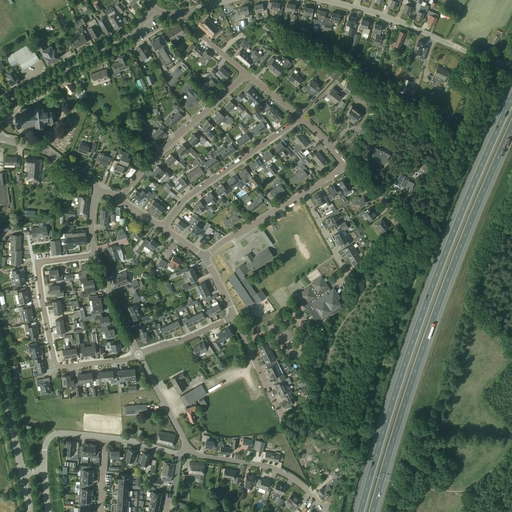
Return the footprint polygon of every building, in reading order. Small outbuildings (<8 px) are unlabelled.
[(98,2),(96,0),(93,2),(95,4),(94,4),(98,11),(102,9),(98,2)] [(120,2),(118,0),(113,4),(115,6),(115,7),(121,14),(126,9),(124,7),(120,2)] [(391,0),(389,7),(395,9),(398,3),(400,4),(401,0),(391,0)] [(411,2),(408,1),(407,5),(405,4),(403,12),(409,14),(411,6),(410,6),(411,2)] [(280,4),(272,2),(272,3),(269,2),(267,8),(271,8),(270,9),(277,10),(276,13),(281,14),(283,6),(280,6),(280,4)] [(295,5),(287,3),(285,13),(289,14),(290,11),(294,12),(295,5)] [(263,7),(263,4),(254,5),(257,18),(260,18),(259,11),(263,11),(264,18),(268,17),(266,6),(263,7)] [(424,6),(421,4),(418,11),(415,19),(421,21),(424,14),(426,14),(429,6),(425,5),(424,6)] [(116,13),(111,6),(105,10),(109,17),(108,18),(115,30),(124,24),(118,12),(116,13)] [(249,12),(248,6),(240,7),(241,14),(242,17),(245,17),(245,13),(249,12)] [(313,8),(305,7),(305,10),(303,10),(303,13),(304,13),(303,19),(307,20),(308,15),(312,15),(313,8)] [(321,30),(323,23),(324,19),(326,12),(320,10),(318,17),(319,18),(319,20),(315,19),(313,24),(319,26),(318,29),(321,30)] [(434,13),(429,11),(427,14),(430,15),(428,19),(429,19),(428,23),(433,25),(435,21),(436,21),(437,20),(437,19),(437,18),(433,16),(434,13)] [(337,12),(337,14),(332,13),(331,18),(330,18),(329,22),(334,23),(334,24),(338,25),(340,14),(340,13),(337,12)] [(298,15),(293,14),(289,26),(294,27),(298,15)] [(88,22),(85,16),(80,19),(83,24),(88,22)] [(356,18),(349,16),(347,25),(350,26),(348,36),(353,37),(355,28),(356,24),(355,24),(356,18)] [(113,31),(104,17),(97,21),(106,35),(113,31)] [(218,27),(208,17),(198,26),(212,38),(221,30),(218,26),(218,27)] [(98,24),(94,19),(88,23),(91,27),(88,29),(93,38),(100,35),(95,26),(98,24)] [(246,26),(246,20),(241,21),(238,21),(239,25),(236,26),(237,31),(237,32),(238,33),(241,31),(241,30),(242,29),(242,28),(245,28),(245,26),(246,26)] [(369,22),(362,20),(360,26),(363,27),(362,32),(368,34),(370,29),(367,28),(369,22)] [(185,33),(180,24),(167,32),(173,41),(177,38),(177,39),(180,37),(185,33)] [(382,26),(375,24),(372,33),(376,35),(373,44),(377,46),(378,42),(381,43),(383,36),(380,35),(381,32),(380,32),(382,26)] [(311,30),(303,28),(301,33),(310,36),(311,30)] [(406,34),(399,31),(395,42),(394,45),(400,48),(401,44),(402,44),(406,34)] [(88,42),(84,35),(72,41),(76,48),(88,42)] [(166,40),(163,35),(159,37),(159,36),(150,41),(165,66),(174,61),(179,58),(174,49),(173,50),(170,46),(166,40)] [(500,37),(495,35),(491,43),(496,46),(500,37)] [(46,48),(41,40),(36,43),(48,64),(59,57),(55,49),(54,50),(51,45),(46,48)] [(250,45),(244,40),(240,45),(246,50),(250,45)] [(426,43),(418,41),(415,53),(420,54),(419,58),(424,60),(428,48),(426,47),(426,48),(424,47),(426,43)] [(297,46),(293,42),(289,46),(293,50),(297,46)] [(40,60),(30,43),(7,57),(12,66),(18,63),(22,70),(40,60)] [(151,55),(143,43),(136,48),(138,50),(135,52),(141,61),(151,55)] [(189,53),(191,51),(195,47),(192,44),(186,50),(189,53)] [(196,45),(195,47),(191,51),(199,58),(198,58),(204,64),(211,57),(205,51),(203,53),(197,48),(198,47),(196,45)] [(247,59),(250,56),(242,49),(235,57),(244,65),(248,60),(247,59)] [(251,55),(250,56),(247,59),(248,60),(244,65),(248,68),(252,62),(254,64),(261,56),(254,50),(251,54),(251,55)] [(273,53),(269,50),(260,60),(264,64),(273,53)] [(119,61),(111,64),(115,73),(114,73),(114,74),(113,74),(114,77),(115,76),(116,78),(121,75),(120,71),(130,67),(124,55),(117,58),(119,61)] [(275,59),(272,57),(267,64),(272,69),(272,70),(278,75),(284,67),(287,69),(287,68),(289,68),(293,63),(287,58),(286,59),(284,57),(281,61),(277,57),(275,59)] [(406,66),(399,63),(393,78),(400,81),(406,66)] [(135,69),(134,67),(130,69),(134,79),(138,77),(136,74),(139,73),(137,68),(135,69)] [(230,74),(222,67),(217,72),(225,80),(230,74)] [(438,67),(434,75),(433,78),(443,83),(445,80),(448,72),(438,67)] [(342,72),(337,68),(334,71),(330,75),(334,79),(342,72)] [(13,71),(11,69),(7,71),(8,74),(7,75),(11,80),(9,81),(7,82),(10,86),(12,85),(16,83),(16,84),(20,81),(20,80),(17,76),(14,71),(13,71)] [(110,79),(106,69),(90,75),(94,85),(110,79)] [(216,72),(213,69),(210,73),(215,77),(216,79),(218,77),(215,73),(216,72)] [(181,71),(170,81),(168,83),(169,85),(183,73),(181,71)] [(302,79),(293,72),(288,78),(297,86),(302,79)] [(215,77),(210,73),(206,76),(209,80),(201,87),(207,93),(217,85),(212,80),(215,77)] [(155,83),(152,74),(145,76),(149,85),(155,83)] [(71,82),(68,78),(59,85),(62,89),(63,88),(68,94),(76,88),(71,82)] [(179,80),(177,78),(169,86),(171,88),(179,80)] [(404,78),(399,92),(408,95),(412,81),(404,78)] [(315,95),(321,87),(312,80),(306,87),(309,90),(308,91),(312,94),(313,93),(315,95)] [(193,87),(189,83),(182,89),(186,93),(187,93),(190,96),(184,102),(188,106),(189,105),(191,107),(198,101),(201,99),(197,95),(196,95),(191,89),(193,87)] [(353,88),(348,84),(343,90),(349,95),(353,88)] [(82,87),(78,92),(74,95),(78,98),(81,95),(86,90),(82,87)] [(256,104),(261,99),(250,88),(245,93),(250,98),(247,100),(251,104),(253,102),(256,104)] [(335,91),(332,89),(326,96),(335,103),(340,97),(335,92),(335,91)] [(238,102),(244,96),(241,93),(236,97),(237,97),(235,99),(238,102)] [(235,105),(230,100),(225,106),(232,113),(235,111),(232,108),(235,105)] [(42,106),(41,106),(41,105),(41,104),(40,104),(40,103),(39,103),(38,103),(37,103),(36,104),(35,105),(35,106),(30,107),(29,107),(26,108),(26,107),(25,107),(25,108),(24,107),(23,106),(23,107),(22,107),(22,108),(21,108),(21,109),(20,109),(20,110),(19,110),(19,111),(19,112),(20,112),(20,113),(21,113),(22,113),(20,113),(19,113),(19,114),(20,115),(17,115),(16,115),(16,116),(15,116),(14,116),(14,117),(14,118),(14,119),(14,120),(15,120),(15,121),(16,121),(16,122),(18,122),(18,121),(20,121),(20,122),(21,122),(23,122),(22,122),(22,123),(21,123),(21,124),(21,125),(21,126),(22,126),(23,126),(23,127),(24,127),(25,128),(26,128),(30,128),(30,126),(31,126),(32,126),(32,127),(33,126),(33,127),(34,127),(34,128),(35,128),(36,128),(37,128),(38,127),(39,127),(39,126),(39,125),(40,126),(41,126),(41,125),(44,125),(45,125),(45,124),(48,124),(49,124),(52,124),(53,124),(54,124),(53,122),(54,122),(54,121),(55,121),(55,120),(54,119),(53,119),(53,118),(54,118),(54,117),(55,117),(55,116),(56,115),(56,114),(56,113),(55,113),(55,112),(54,111),(53,111),(53,110),(52,110),(52,109),(51,109),(51,108),(52,108),(53,108),(53,107),(53,106),(52,106),(51,106),(51,105),(51,104),(50,105),(47,105),(46,105),(43,106),(43,105),(42,106)] [(245,109),(240,104),(236,107),(241,112),(245,109)] [(184,111),(179,106),(177,109),(179,111),(173,116),(172,114),(169,117),(165,120),(169,124),(171,123),(173,126),(183,117),(181,114),(184,111)] [(282,119),(280,117),(282,115),(272,106),(266,112),(275,121),(278,124),(282,119)] [(266,111),(262,107),(258,111),(262,115),(266,111)] [(356,108),(355,110),(351,107),(346,114),(352,118),(350,120),(353,123),(358,118),(360,119),(362,116),(358,112),(359,110),(356,108)] [(227,119),(224,117),(224,116),(218,111),(213,117),(219,122),(221,120),(224,122),(225,122),(228,124),(229,122),(231,124),(233,122),(229,117),(227,119)] [(263,117),(258,111),(254,114),(259,120),(263,117)] [(146,122),(141,114),(135,117),(140,126),(146,122)] [(213,126),(208,121),(202,127),(207,131),(205,133),(211,138),(214,134),(209,129),(213,126)] [(267,128),(262,121),(257,125),(255,123),(252,125),(249,126),(249,127),(248,128),(250,132),(252,131),(255,136),(267,128)] [(167,128),(162,123),(158,126),(159,128),(156,130),(155,129),(154,129),(153,129),(149,133),(149,134),(149,135),(150,136),(156,142),(166,133),(164,131),(167,128)] [(108,132),(104,129),(103,132),(102,132),(99,141),(106,143),(109,134),(107,134),(108,132)] [(203,137),(198,133),(196,136),(194,134),(188,140),(195,146),(199,142),(203,145),(203,144),(208,149),(209,148),(212,146),(204,137),(203,137)] [(251,139),(246,133),(236,140),(240,146),(251,139)] [(309,144),(301,134),(294,139),(298,144),(294,147),(298,152),(302,148),(302,149),(309,144)] [(285,148),(281,142),(275,147),(283,158),(286,155),(282,150),(285,148)] [(92,148),(80,143),(78,150),(87,153),(88,150),(94,152),(96,146),(93,144),(92,148)] [(187,149),(183,144),(177,150),(179,153),(178,154),(179,154),(177,156),(182,161),(184,159),(183,159),(190,152),(187,149)] [(236,151),(231,144),(223,150),(222,149),(221,148),(217,150),(219,153),(220,153),(224,159),(236,151)] [(295,153),(289,146),(288,146),(285,148),(291,157),(294,154),(294,153),(295,153)] [(390,155),(376,148),(372,156),(379,159),(379,160),(386,164),(390,155)] [(119,162),(125,164),(127,165),(130,158),(128,157),(129,154),(120,150),(119,155),(121,156),(119,162)] [(275,158),(270,151),(263,156),(267,161),(267,160),(270,163),(272,161),(272,160),(275,158)] [(316,154),(313,151),(308,156),(310,159),(312,157),(321,168),(327,163),(318,152),(316,154)] [(215,156),(212,152),(208,155),(210,159),(205,163),(209,169),(219,162),(215,156)] [(103,153),(103,154),(99,153),(96,160),(99,161),(99,162),(100,163),(100,164),(107,166),(107,165),(108,163),(111,164),(113,157),(103,153)] [(176,159),(171,154),(165,160),(170,165),(174,162),(176,164),(178,162),(176,159)] [(305,155),(300,159),(303,163),(305,164),(306,163),(307,165),(311,161),(308,157),(307,157),(305,155)] [(17,157),(5,157),(5,164),(15,165),(15,167),(20,167),(20,160),(17,160),(17,157)] [(42,159),(26,157),(25,165),(28,165),(27,181),(40,182),(42,159)] [(200,162),(197,158),(191,162),(194,166),(200,162)] [(303,163),(300,159),(296,162),(298,165),(296,167),(299,171),(294,174),(295,175),(290,179),(294,184),(296,183),(297,184),(308,175),(305,172),(308,170),(303,164),(303,163)] [(124,167),(125,164),(119,162),(114,160),(111,166),(112,166),(112,165),(112,164),(115,165),(113,172),(121,175),(124,167)] [(262,167),(256,160),(250,165),(253,169),(251,171),(255,175),(258,172),(257,171),(262,167)] [(270,171),(270,172),(273,175),(278,172),(272,165),(268,168),(267,168),(270,171)] [(424,170),(422,173),(425,176),(431,170),(426,165),(423,168),(424,170)] [(164,167),(162,169),(158,166),(153,172),(159,178),(164,173),(171,179),(174,176),(164,167)] [(204,173),(200,166),(187,175),(192,181),(204,173)] [(241,180),(244,185),(247,183),(245,181),(251,176),(249,173),(245,168),(239,173),(244,179),(241,181),(241,180)] [(0,204),(9,203),(5,172),(0,172),(0,204)] [(405,176),(400,173),(395,184),(400,186),(401,184),(405,186),(405,187),(407,188),(408,189),(408,188),(411,190),(414,183),(404,178),(405,176)] [(261,183),(255,175),(250,179),(256,187),(261,183)] [(240,188),(244,185),(241,180),(238,182),(234,176),(228,181),(233,188),(236,185),(237,186),(238,185),(240,188)] [(188,185),(182,177),(178,180),(180,183),(175,187),(179,193),(188,185)] [(286,186),(280,178),(274,183),(277,186),(270,192),(266,195),(270,199),(273,196),(275,198),(285,190),(283,188),(286,186)] [(347,181),(348,181),(346,178),(339,182),(344,191),(343,192),(345,196),(351,192),(349,189),(350,189),(350,188),(351,188),(351,187),(351,186),(350,184),(349,184),(347,181)] [(167,187),(169,189),(173,186),(169,181),(164,185),(167,187)] [(224,187),(222,184),(216,189),(220,194),(224,192),(226,194),(231,190),(227,185),(224,187)] [(336,189),(333,185),(327,188),(330,194),(327,196),(330,200),(333,198),(332,197),(338,193),(340,197),(343,195),(339,188),(336,189)] [(176,195),(169,189),(167,187),(165,190),(168,192),(167,193),(173,198),(176,195)] [(146,192),(142,190),(140,193),(137,191),(133,195),(133,196),(133,197),(135,198),(136,198),(140,201),(144,196),(148,199),(152,194),(147,190),(146,192)] [(324,197),(321,192),(314,196),(320,205),(325,202),(328,206),(332,203),(327,195),(324,197)] [(214,197),(211,193),(205,197),(209,202),(211,201),(213,204),(219,199),(217,195),(214,197)] [(241,201),(244,200),(245,202),(251,199),(247,193),(239,197),(241,201)] [(265,199),(261,194),(258,196),(259,197),(248,206),(253,212),(264,203),(262,201),(265,199)] [(90,198),(79,196),(77,215),(88,216),(88,209),(87,209),(87,206),(89,206),(90,198)] [(368,202),(363,196),(358,199),(356,197),(351,201),(354,206),(357,204),(360,208),(368,202)] [(155,210),(160,203),(154,199),(149,206),(155,210)] [(203,205),(200,200),(193,205),(195,208),(192,211),(194,213),(197,210),(199,213),(205,209),(207,211),(210,209),(206,204),(203,205)] [(165,207),(160,203),(155,210),(160,214),(165,207)] [(374,211),(371,208),(365,213),(367,216),(366,216),(370,221),(377,216),(374,212),(374,211)] [(112,215),(111,221),(119,221),(119,216),(116,215),(116,214),(112,214),(113,209),(105,209),(105,210),(101,210),(100,224),(103,224),(103,228),(109,229),(109,224),(108,224),(108,215),(112,215)] [(239,218),(242,215),(237,209),(234,212),(235,213),(227,220),(226,219),(223,221),(228,228),(240,219),(239,218)] [(325,219),(328,224),(336,220),(334,216),(340,213),(338,209),(336,210),(332,212),(329,214),(330,216),(325,219)] [(75,212),(66,211),(65,220),(68,220),(68,217),(74,217),(74,216),(75,216),(75,212)] [(192,224),(195,219),(197,216),(194,214),(192,217),(192,216),(188,221),(183,217),(180,220),(180,219),(176,224),(183,230),(187,225),(187,224),(189,222),(192,224)] [(120,218),(119,223),(124,233),(129,231),(127,224),(125,225),(124,225),(125,218),(120,218)] [(198,221),(195,219),(192,224),(188,229),(191,231),(190,232),(190,233),(189,233),(192,235),(193,234),(195,237),(197,234),(200,235),(204,230),(196,224),(198,221)] [(388,227),(382,219),(376,224),(382,232),(388,227)] [(339,225),(336,220),(328,224),(331,229),(339,225)] [(46,226),(39,227),(40,237),(48,236),(46,226)] [(33,238),(40,237),(39,227),(31,228),(33,238)] [(142,234),(136,229),(132,234),(130,237),(132,239),(135,236),(138,239),(142,234)] [(206,231),(204,230),(200,235),(202,237),(200,240),(205,244),(211,236),(205,231),(206,231)] [(334,235),(336,240),(344,236),(342,231),(334,235)] [(87,244),(85,232),(73,233),(72,233),(66,233),(67,246),(73,245),(79,244),(79,245),(87,244)] [(11,242),(21,243),(21,235),(11,235),(11,242)] [(336,240),(337,241),(336,242),(337,245),(339,245),(342,244),(344,247),(351,242),(350,240),(347,235),(344,236),(336,240)] [(158,244),(152,239),(150,242),(149,241),(145,246),(150,250),(147,254),(150,257),(154,252),(152,251),(154,248),(155,249),(158,244)] [(51,248),(60,247),(59,240),(50,241),(51,248)] [(343,249),(346,255),(355,249),(352,244),(343,249)] [(116,247),(116,245),(108,248),(110,255),(112,255),(113,260),(119,258),(120,259),(124,258),(120,245),(116,247)] [(60,247),(51,248),(52,255),(61,254),(60,247)] [(274,257),(268,248),(253,258),(250,253),(245,256),(248,262),(246,263),(247,263),(244,265),(244,264),(235,270),(236,272),(234,274),(228,278),(248,307),(256,301),(258,303),(266,297),(261,290),(256,293),(244,275),(249,271),(248,270),(250,269),(252,271),(274,257)] [(358,254),(355,249),(346,255),(349,260),(358,254)] [(358,254),(349,260),(353,265),(362,259),(358,254)] [(181,260),(174,255),(168,265),(175,269),(181,260)] [(21,258),(11,257),(11,265),(21,265),(21,258)] [(167,263),(161,259),(158,265),(164,268),(167,263)] [(90,271),(89,264),(81,266),(82,272),(78,272),(79,278),(86,277),(85,272),(90,271)] [(188,276),(195,273),(193,267),(186,271),(188,276)] [(59,275),(58,269),(49,270),(50,278),(56,277),(56,281),(63,280),(62,275),(59,275)] [(20,273),(19,270),(12,271),(14,278),(12,278),(13,286),(26,283),(23,272),(20,273)] [(130,283),(125,271),(114,276),(109,278),(114,289),(130,283)] [(198,279),(198,278),(199,278),(198,275),(197,276),(195,273),(188,276),(186,277),(187,280),(190,279),(191,282),(198,279)] [(84,287),(94,286),(93,279),(87,280),(87,277),(80,278),(81,284),(82,284),(82,282),(83,281),(84,287)] [(327,286),(321,277),(312,283),(314,285),(310,288),(309,288),(300,294),(306,302),(304,303),(318,324),(342,308),(339,305),(340,304),(336,299),(339,297),(333,289),(330,291),(327,286)] [(137,282),(136,280),(131,282),(134,289),(142,286),(140,281),(137,282)] [(197,285),(200,291),(207,288),(204,282),(197,285)] [(189,286),(183,289),(185,291),(197,286),(196,283),(189,286)] [(60,290),(59,285),(50,286),(51,293),(57,293),(57,296),(63,296),(63,290),(60,290)] [(95,292),(94,286),(84,287),(85,293),(83,293),(83,291),(82,291),(83,297),(89,296),(90,296),(89,293),(95,292)] [(21,291),(20,288),(14,290),(15,294),(18,294),(20,304),(29,302),(27,290),(21,291)] [(207,288),(200,291),(197,292),(199,295),(201,294),(203,297),(210,294),(207,288)] [(93,306),(102,304),(101,297),(98,298),(97,295),(90,296),(89,296),(89,299),(92,299),(93,306)] [(131,314),(139,310),(142,309),(138,302),(144,299),(143,295),(134,300),(136,304),(128,307),(129,310),(128,311),(129,313),(131,313),(131,314)] [(190,302),(192,305),(194,304),(199,302),(197,299),(193,301),(193,300),(192,300),(190,296),(188,298),(190,302)] [(92,315),(101,314),(100,311),(103,311),(102,304),(93,306),(94,312),(91,312),(92,315)] [(219,304),(213,307),(216,314),(222,311),(219,304)] [(26,308),(25,306),(17,307),(18,312),(22,311),(24,321),(33,319),(31,307),(26,308)] [(216,314),(213,307),(207,310),(210,316),(216,314)] [(142,316),(139,310),(131,314),(130,315),(131,317),(132,317),(134,320),(142,316)] [(196,314),(200,322),(206,319),(202,312),(196,314)] [(102,314),(101,314),(92,315),(93,322),(101,321),(101,325),(110,323),(109,316),(102,317),(102,314)] [(200,322),(196,314),(191,317),(194,324),(200,322)] [(194,324),(191,317),(190,317),(190,315),(187,316),(182,319),(184,325),(187,324),(188,327),(194,324)] [(178,320),(172,323),(175,330),(181,327),(178,320)] [(32,327),(31,323),(24,324),(26,332),(29,331),(30,337),(39,336),(36,326),(32,327)] [(175,330),(172,323),(166,326),(170,332),(175,330)] [(68,325),(56,327),(57,333),(65,332),(65,329),(68,328),(68,325)] [(147,332),(151,331),(148,325),(145,326),(138,329),(141,335),(148,332),(147,332)] [(108,330),(108,326),(101,327),(102,334),(105,333),(106,338),(115,336),(114,329),(108,330)] [(164,335),(170,332),(166,326),(161,328),(164,335)] [(233,334),(228,327),(218,334),(221,338),(218,340),(218,339),(213,342),(219,351),(223,348),(220,343),(222,341),(233,334)] [(149,336),(148,332),(141,335),(144,342),(150,339),(154,337),(152,334),(149,336)] [(114,344),(114,340),(106,341),(107,348),(111,347),(112,351),(121,349),(120,343),(114,344)] [(92,345),(88,346),(89,355),(97,354),(95,341),(91,342),(92,345)] [(34,359),(38,358),(37,355),(42,354),(41,345),(38,346),(37,343),(28,345),(29,351),(33,350),(34,356),(33,356),(33,359),(34,359)] [(78,343),(75,343),(76,348),(70,349),(71,357),(78,356),(77,353),(80,352),(78,343)] [(89,355),(88,346),(85,346),(84,343),(81,343),(82,356),(89,355)] [(206,347),(204,343),(193,347),(197,355),(205,351),(207,355),(214,352),(210,345),(206,347)] [(261,353),(270,348),(268,343),(258,347),(261,353)] [(270,348),(261,353),(263,358),(273,354),(270,348)] [(273,354),(263,358),(266,364),(276,359),(273,354)] [(41,357),(38,358),(34,359),(35,363),(36,362),(38,373),(46,371),(44,361),(41,361),(41,357)] [(266,368),(269,374),(277,370),(281,368),(277,360),(270,363),(271,366),(266,368)] [(278,379),(285,376),(281,368),(277,370),(269,374),(271,379),(276,377),(278,379)] [(135,369),(127,370),(128,380),(132,379),(133,382),(136,382),(135,369)] [(123,380),(128,380),(127,370),(119,370),(120,380),(117,380),(117,383),(118,393),(122,393),(121,387),(124,387),(123,380)] [(106,372),(106,380),(110,379),(111,383),(117,383),(117,380),(117,377),(114,377),(113,371),(106,372)] [(106,380),(106,372),(98,372),(99,379),(96,379),(96,385),(103,384),(102,380),(106,380)] [(85,374),(86,382),(90,381),(90,385),(93,384),(92,381),(93,381),(92,373),(85,374)] [(185,377),(183,373),(171,379),(178,392),(186,388),(181,379),(185,377)] [(71,380),(70,375),(62,376),(63,386),(70,385),(70,388),(75,387),(74,380),(71,380)] [(285,376),(278,379),(279,382),(274,385),(277,390),(288,384),(286,379),(285,376)] [(44,383),(43,379),(36,381),(38,387),(41,387),(43,395),(50,393),(49,387),(48,382),(44,383)] [(186,405),(187,408),(196,406),(197,405),(195,400),(207,394),(201,384),(180,396),(186,405)] [(210,393),(225,387),(223,384),(208,390),(210,393)] [(288,384),(277,390),(279,395),(284,393),(286,396),(290,393),(292,393),(291,389),(290,389),(288,384)] [(293,399),(290,393),(286,396),(284,397),(286,400),(282,402),(285,408),(293,404),(295,403),(295,401),(295,400),(293,399)] [(207,404),(203,398),(199,400),(202,407),(207,404)] [(148,412),(147,404),(126,406),(127,414),(148,412)] [(196,406),(187,408),(186,408),(191,423),(196,421),(193,413),(194,412),(194,411),(197,410),(196,406)] [(176,434),(160,431),(157,444),(173,447),(176,434)] [(210,436),(203,435),(202,440),(206,441),(205,447),(213,448),(216,448),(217,443),(214,442),(209,441),(210,436)] [(253,440),(243,438),(242,444),(252,446),(253,440)] [(74,442),(67,441),(67,446),(66,447),(66,449),(67,450),(66,454),(71,454),(71,459),(77,459),(78,447),(74,447),(74,442)] [(222,441),(219,441),(219,442),(218,447),(221,447),(220,453),(230,454),(231,448),(224,447),(224,444),(222,444),(222,441)] [(79,456),(88,457),(90,444),(83,443),(83,449),(80,449),(79,456)] [(90,444),(88,457),(98,458),(99,451),(95,450),(96,445),(90,444)] [(135,451),(129,449),(126,460),(128,460),(127,462),(135,464),(137,457),(134,457),(135,451)] [(120,451),(111,451),(110,458),(111,458),(110,462),(114,462),(114,458),(119,458),(120,451)] [(280,455),(266,452),(264,459),(278,462),(280,455)] [(150,454),(144,453),(142,459),(139,458),(137,465),(146,467),(146,465),(147,465),(150,454)] [(174,464),(164,462),(163,475),(162,480),(171,482),(172,476),(174,464)] [(204,463),(190,462),(189,475),(203,476),(204,463)] [(82,476),(93,476),(94,470),(88,470),(88,467),(81,466),(81,476),(82,476)] [(236,471),(226,469),(224,478),(236,480),(236,482),(240,483),(240,477),(238,477),(235,477),(236,471)] [(256,477),(247,475),(246,483),(247,483),(246,487),(253,489),(254,484),(255,485),(256,477)] [(82,482),(80,482),(80,485),(87,486),(87,482),(93,483),(93,476),(82,476),(82,482)] [(262,479),(262,480),(259,479),(256,489),(258,490),(259,487),(267,490),(270,481),(262,479)] [(335,487),(332,483),(324,489),(322,487),(316,492),(319,495),(322,499),(328,494),(327,493),(332,489),(335,487)] [(286,487),(277,484),(274,491),(277,492),(276,494),(276,496),(279,497),(275,503),(279,506),(283,500),(280,498),(282,495),(283,495),(286,487)] [(80,485),(79,495),(92,495),(93,489),(87,489),(87,486),(80,485)] [(227,493),(220,491),(219,498),(226,499),(227,493)] [(300,500),(292,494),(285,502),(286,500),(291,505),(288,508),(292,511),(294,511),(301,505),(300,504),(298,508),(295,506),(300,500)] [(92,495),(79,495),(79,504),(86,505),(86,501),(92,502),(92,495)]
